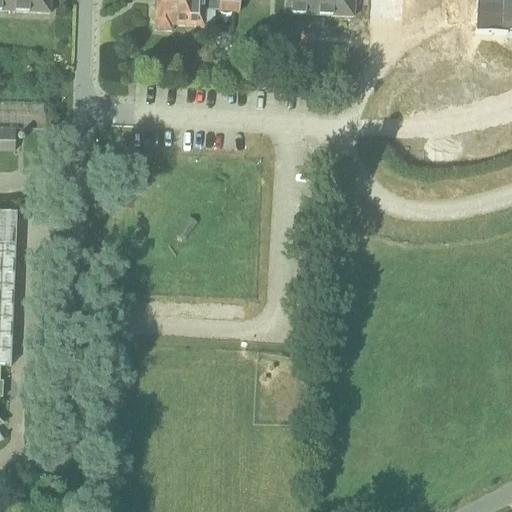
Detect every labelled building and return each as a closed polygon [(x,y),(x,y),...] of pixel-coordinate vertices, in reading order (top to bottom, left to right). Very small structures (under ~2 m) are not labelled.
[(0,0),(0,13),(49,15),(49,0),(0,0)] [(201,0),(155,0),(154,21),(156,21),(155,33),(171,33),(171,27),(203,29),(204,9),(202,9),(201,0)] [(238,0),(218,0),(218,13),(237,14),(238,0)] [(511,0),(475,0),(474,36),(506,37),(506,36),(506,35),(511,35),(511,36),(511,38),(511,37),(511,0)] [(278,73),(311,75),(313,50),(279,47),(278,73)] [(0,156),(12,156),(13,133),(0,132),(0,156)] [(0,369),(9,370),(13,213),(0,212),(0,369)] [(196,225),(187,219),(174,238),(183,244),(196,225)]
